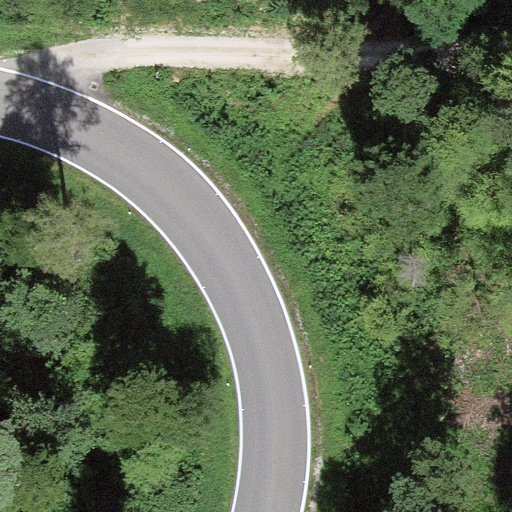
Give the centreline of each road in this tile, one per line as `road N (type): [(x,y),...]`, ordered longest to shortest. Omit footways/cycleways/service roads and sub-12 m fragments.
road 1 (tertiary): [(268,511),(277,432),(270,364),(248,296),(213,238),(151,170),(102,137),(0,101)]
road 2 (track): [(511,50),(113,57),(56,68),(0,93)]
